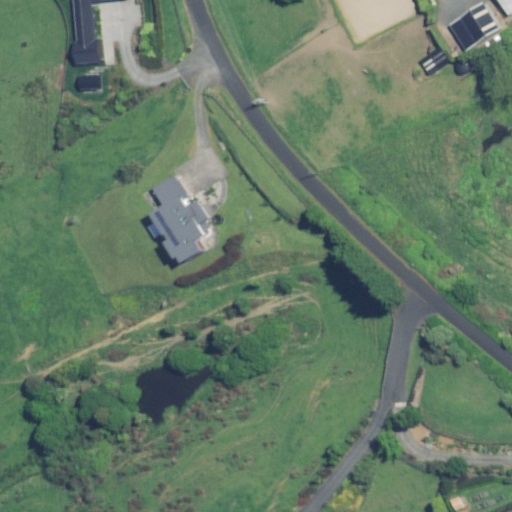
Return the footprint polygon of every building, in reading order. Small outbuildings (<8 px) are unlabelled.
[(78,0),(83,43),(79,44),(82,66),(105,63),(102,41),(99,41),(94,3),(120,0),(78,0)] [(511,0),(503,0),(511,12),(511,0)] [(504,26),(487,1),(453,25),(470,50),(504,26)] [(451,60),(442,47),(422,61),(431,74),(451,60)] [(99,75),(84,77),(86,91),(101,90),(99,75)] [(169,206),(157,214),(174,240),(171,242),(186,265),(207,252),(201,242),(215,232),(208,222),(213,219),(202,201),(197,205),(178,176),(158,188),(169,206)] [(462,511),(472,508),(467,497),(458,501),(462,511)]
